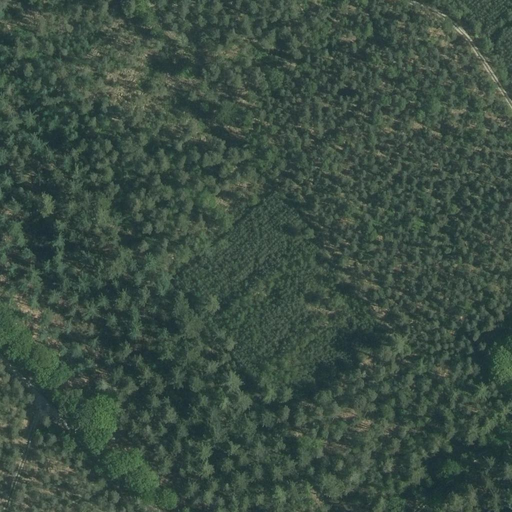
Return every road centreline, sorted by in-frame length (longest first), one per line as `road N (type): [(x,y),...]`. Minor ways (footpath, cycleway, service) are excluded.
road 1 (track): [(158,511),(0,355)]
road 2 (track): [(511,104),(453,22),(403,0)]
